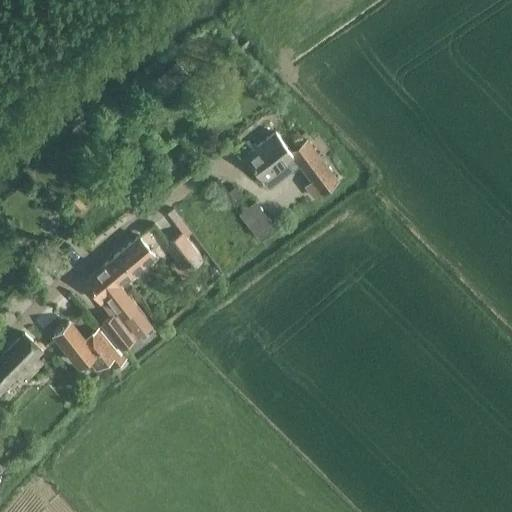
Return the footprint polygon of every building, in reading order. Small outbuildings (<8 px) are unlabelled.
[(154,83),(167,96),(190,75),(177,61),(154,83)] [(150,109),(145,114),(150,120),(155,114),(150,109)] [(309,140),(293,153),(276,131),(245,155),(270,188),(300,166),(312,181),(305,186),(316,199),(340,179),(309,140)] [(278,227),(257,201),(240,214),(262,240),(278,227)] [(182,232),(167,245),(180,261),(174,267),(185,282),(194,276),(190,270),(204,260),(184,236),(192,230),(174,207),(167,213),(182,232)] [(157,257),(152,251),(139,235),(105,263),(124,285),(157,257)] [(105,263),(85,281),(98,296),(102,302),(111,312),(116,307),(124,316),(139,335),(155,322),(124,285),(105,263)] [(102,324),(123,349),(127,347),(135,356),(140,352),(145,348),(137,338),(115,312),(102,324)] [(69,322),(55,334),(80,364),(89,356),(100,369),(108,362),(113,368),(124,358),(98,327),(84,339),(69,322)] [(0,358),(0,391),(21,370),(29,377),(43,363),(35,356),(42,349),(25,333),(0,358)] [(18,453),(11,460),(17,466),(24,458),(18,453)]
